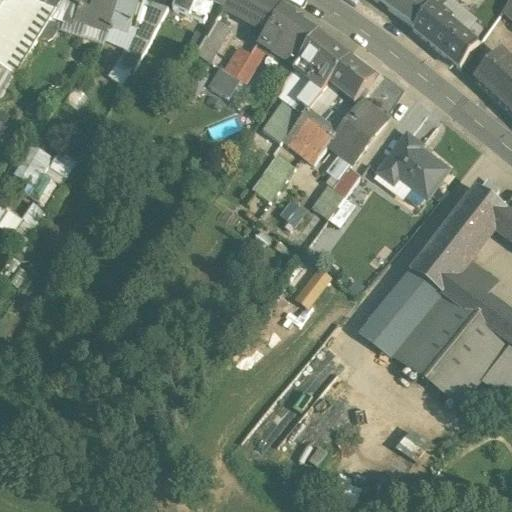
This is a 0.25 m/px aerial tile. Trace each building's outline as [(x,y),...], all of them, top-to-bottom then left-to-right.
[(45,11),(12,0),(0,0),(0,74),(16,84),(57,16),(45,12),(45,11)] [(12,0),(45,11),(46,11),(49,0),(12,0)] [(67,0),(64,5),(79,10),(93,13),(96,0),(67,0)] [(121,0),(96,0),(93,13),(79,10),(74,27),(109,38),(111,32),(115,19),(121,0)] [(138,5),(123,0),(121,0),(115,19),(132,24),(131,26),(141,30),(142,30),(150,7),(139,3),(138,5)] [(212,10),(188,0),(179,0),(173,15),(205,28),(212,10)] [(216,0),(188,0),(212,10),(214,6),(216,0)] [(230,0),(216,0),(214,6),(225,11),(230,0)] [(284,12),(261,0),(230,0),(225,11),(269,35),(284,12)] [(408,0),(407,0),(378,0),(376,5),(413,30),(424,10),(408,0)] [(430,0),(407,0),(408,0),(424,10),(430,0)] [(444,7),(434,0),(427,11),(428,12),(437,19),(444,7)] [(511,0),(510,0),(502,13),(511,22),(511,0)] [(150,7),(142,30),(141,30),(121,62),(136,72),(149,49),(155,36),(168,12),(150,7)] [(294,19),(284,12),(260,48),(270,54),(272,59),(285,67),(307,33),(304,30),(302,24),(296,25),(294,19)] [(437,19),(428,12),(413,33),(460,73),(473,55),(455,41),(459,36),(437,19)] [(132,24),(115,19),(111,32),(128,37),(131,26),(132,24)] [(197,61),(211,68),(230,33),(217,26),(197,61)] [(307,33),(285,67),(294,73),(316,38),(307,33)] [(347,63),(316,38),(294,73),(293,75),(320,98),(328,89),(347,63)] [(252,60),(240,54),(226,77),(238,84),(252,60)] [(511,114),(511,69),(498,57),(474,82),(511,116),(511,114)] [(121,62),(114,72),(129,82),(136,72),(121,62)] [(347,63),(328,89),(333,93),(354,108),(372,83),(347,63)] [(294,73),(285,67),(280,77),(288,82),(293,75),(294,73)] [(16,84),(0,74),(0,109),(1,110),(16,84)] [(228,103),(238,84),(226,77),(222,75),(211,94),(228,103)] [(193,108),(206,86),(191,77),(178,100),(193,108)] [(320,98),(307,116),(314,121),(324,107),(323,106),(333,93),(328,89),(320,98)] [(336,138),(327,150),(341,160),(353,170),(386,125),(360,107),(336,138)] [(314,121),(307,116),(296,129),(326,152),(327,150),(336,138),(314,121)] [(296,129),(283,146),(314,170),(327,153),(326,152),(296,129)] [(423,151),(407,140),(379,179),(394,190),(399,184),(428,205),(449,176),(420,155),(423,151)] [(32,156),(14,186),(33,197),(43,181),(63,195),(77,172),(61,162),(56,169),(32,156)] [(339,188),(350,174),(353,170),(341,160),(327,178),(339,188)] [(278,163),(262,186),(278,197),(293,174),(278,163)] [(350,174),(339,188),(333,194),(330,191),(314,215),(330,227),(360,182),(350,174)] [(511,219),(476,192),(463,210),(494,233),(511,246),(511,219)] [(307,221),(291,209),(281,223),(296,234),(307,221)] [(463,210),(426,262),(456,285),(468,268),(494,233),(463,210)] [(46,220),(34,213),(11,252),(24,259),(46,220)] [(0,234),(16,240),(22,224),(0,216),(0,234)] [(426,262),(411,281),(424,291),(442,305),(509,355),(511,357),(511,327),(487,308),(456,285),(426,262)] [(468,268),(456,285),(487,308),(499,292),(468,268)] [(410,280),(360,345),(393,370),(393,368),(394,368),(376,354),(424,291),(411,281),(410,280)] [(424,291),(376,354),(394,368),(442,305),(424,291)] [(509,355),(442,305),(394,368),(393,368),(460,419),(479,393),(509,355)] [(511,357),(509,355),(479,393),(497,405),(511,410),(511,357)]
